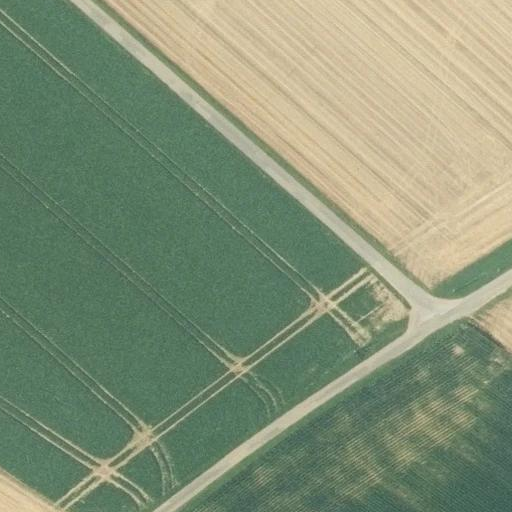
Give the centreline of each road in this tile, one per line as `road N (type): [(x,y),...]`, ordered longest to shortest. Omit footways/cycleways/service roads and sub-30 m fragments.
road 1 (track): [(440,321),(78,0)]
road 2 (unclassified): [(163,511),(334,388),(511,277)]
